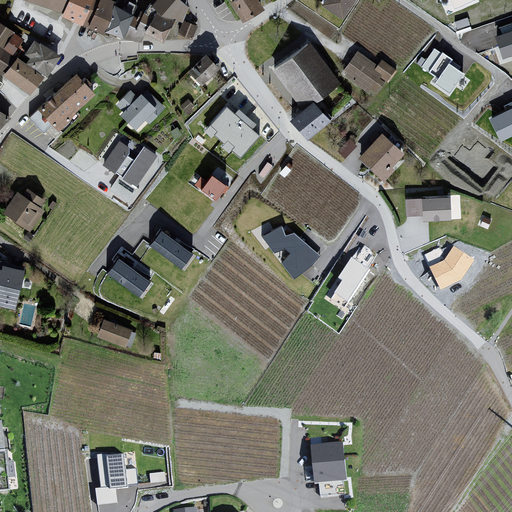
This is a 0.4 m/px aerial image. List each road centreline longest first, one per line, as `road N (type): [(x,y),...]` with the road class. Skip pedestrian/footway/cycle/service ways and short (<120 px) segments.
road 1 (residential): [(223,40),(279,120),(372,194),(404,272),(490,349),(511,395)]
road 2 (residential): [(0,136),(87,58),(223,40)]
road 3 (residential): [(500,76),(400,0)]
